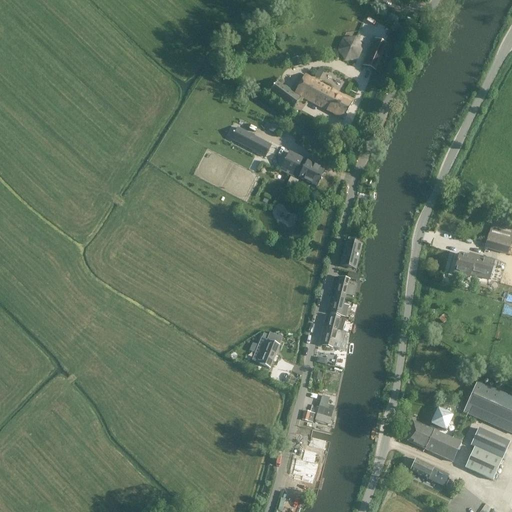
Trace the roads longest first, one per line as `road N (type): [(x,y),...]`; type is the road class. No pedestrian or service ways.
road 1 (unclassified): [(269,511),(368,145),(437,0)]
road 2 (unclassified): [(363,511),(383,452),(423,218),(511,30)]
road 3 (track): [(511,471),(492,492),(385,442)]
